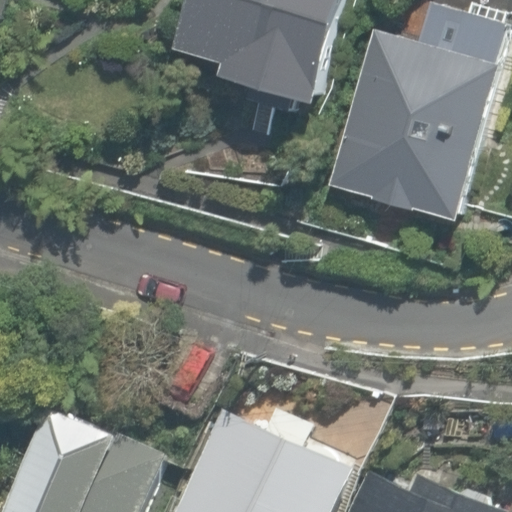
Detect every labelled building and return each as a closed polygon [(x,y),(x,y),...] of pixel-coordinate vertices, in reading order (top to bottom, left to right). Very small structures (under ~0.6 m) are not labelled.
[(375,0),(192,0),(177,56),(347,107),(375,0)] [(511,90),(511,24),(438,3),(427,41),(388,29),(343,183),(474,221),(511,90)] [(159,511),(186,449),(72,401),(25,511),(159,511)] [(349,511),(367,469),(220,407),(177,511),(349,511)] [(349,511),(511,511),(511,504),(374,451),(367,469),(349,511)]
